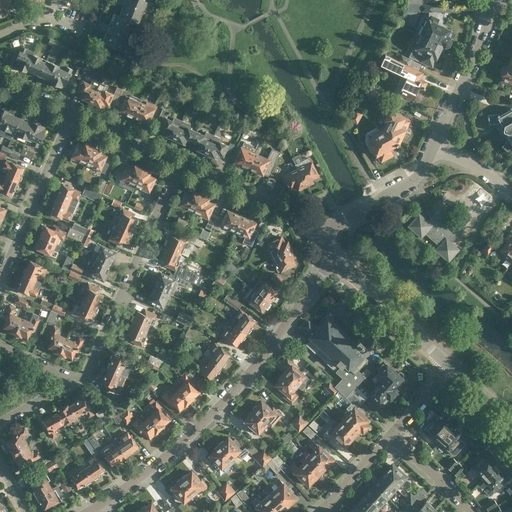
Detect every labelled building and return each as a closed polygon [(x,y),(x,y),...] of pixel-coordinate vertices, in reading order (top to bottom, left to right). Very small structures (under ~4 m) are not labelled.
[(22,0),(0,0),(0,9),(2,10),(4,6),(8,8),(10,0),(15,0),(13,5),(20,8),(22,0)] [(121,17),(131,22),(136,24),(146,0),(114,0),(114,1),(124,5),(125,5),(121,17)] [(454,32),(438,24),(440,19),(436,18),(437,12),(432,12),(433,6),(422,5),(413,4),(412,11),(429,12),(429,15),(427,19),(428,20),(424,27),(421,25),(418,33),(421,34),(420,35),(443,46),(446,47),(446,46),(449,46),(451,42),(450,39),(454,32)] [(131,22),(121,17),(115,15),(111,25),(100,21),(98,26),(109,31),(104,43),(120,49),(131,22)] [(433,66),(443,46),(420,35),(417,42),(411,54),(409,58),(397,52),(394,59),(411,67),(415,58),(433,66)] [(53,47),(56,40),(51,38),(48,44),(53,47)] [(32,56),(33,54),(34,52),(22,46),(20,51),(20,50),(14,63),(16,64),(15,67),(26,72),(28,69),(31,63),(29,63),(32,56)] [(31,63),(28,69),(40,75),(47,60),(33,54),(32,56),(29,63),(31,63)] [(83,66),(88,68),(89,69),(94,57),(88,55),(83,66)] [(394,59),(385,55),(380,65),(402,75),(398,85),(402,87),(400,93),(414,100),(420,87),(425,89),(428,82),(421,79),(424,73),(411,67),(394,59)] [(57,75),(60,69),(59,68),(59,66),(47,60),(40,75),(52,80),(55,74),(57,75)] [(511,63),(510,62),(508,66),(506,66),(503,67),(501,71),(502,75),(503,76),(501,80),(509,84),(510,82),(511,82),(511,63)] [(77,75),(80,68),(76,66),(72,73),(77,75)] [(55,74),(52,80),(53,81),(52,83),(62,88),(63,86),(66,87),(72,74),(71,73),(73,69),(68,67),(66,71),(60,69),(57,75),(55,74)] [(91,102),(100,83),(92,79),(90,83),(82,80),(77,91),(81,93),(79,97),(91,102)] [(114,94),(109,92),(106,91),(107,86),(100,83),(91,102),(103,107),(105,104),(115,108),(117,103),(123,89),(118,87),(114,94)] [(377,99),(380,93),(370,88),(367,94),(377,99)] [(140,103),(142,100),(132,96),(133,93),(123,89),(117,103),(121,105),(119,110),(134,117),(140,103)] [(162,105),(167,95),(160,92),(156,102),(162,105)] [(140,103),(134,117),(148,123),(156,106),(147,102),(145,105),(140,103)] [(6,119),(9,113),(10,111),(0,106),(0,128),(2,125),(5,118),(6,119)] [(168,111),(163,109),(157,121),(163,123),(160,129),(164,130),(162,134),(174,140),(180,128),(172,124),(173,121),(167,118),(168,116),(166,115),(168,111)] [(358,122),(363,113),(356,109),(351,119),(358,122)] [(511,110),(507,113),(489,115),(489,124),(498,123),(503,132),(511,126),(511,110)] [(397,144),(397,145),(401,144),(399,141),(407,124),(403,122),(404,118),(390,111),(386,120),(388,121),(384,130),(390,133),(388,137),(391,139),(393,142),(397,144)] [(5,118),(2,125),(3,125),(2,127),(14,133),(21,118),(9,113),(6,119),(5,118)] [(30,129),(32,123),(21,118),(14,133),(27,139),(28,137),(31,130),(30,129)] [(31,130),(28,137),(35,140),(33,144),(38,146),(40,142),(46,129),(44,128),(45,127),(34,122),(34,124),(32,123),(30,129),(31,130)] [(511,126),(503,132),(507,140),(502,146),(509,153),(511,149),(511,126)] [(180,128),(174,140),(186,145),(188,141),(192,143),(197,132),(188,128),(187,131),(180,128)] [(390,133),(384,130),(370,138),(372,142),(370,143),(378,157),(380,156),(382,160),(392,155),(389,148),(396,144),(397,146),(397,145),(397,144),(393,142),(391,139),(388,137),(390,133)] [(214,135),(206,131),(204,135),(197,132),(192,143),(196,145),(194,149),(206,154),(211,142),(214,135)] [(229,146),(221,142),(223,139),(214,135),(211,142),(206,154),(218,160),(220,155),(224,157),(227,151),(231,153),(234,145),(230,143),(229,146)] [(249,168),(255,154),(257,149),(253,147),(254,145),(245,141),(242,148),(235,162),(249,168)] [(86,163),(93,147),(86,144),(85,147),(78,144),(72,157),(86,163)] [(93,147),(86,163),(102,170),(107,160),(105,159),(106,156),(99,153),(101,150),(93,147)] [(267,159),(255,154),(249,168),(269,177),(280,152),(272,148),(267,159)] [(22,154),(33,160),(35,154),(24,149),(22,154)] [(295,164),(305,185),(313,182),(311,179),(318,176),(309,158),(295,164)] [(18,182),(24,167),(7,160),(3,169),(9,171),(6,177),(18,182)] [(298,189),(305,185),(295,164),(289,167),(291,171),(285,175),(285,176),(284,176),(290,189),(296,186),(298,189)] [(135,185),(142,169),(135,166),(134,168),(127,166),(121,179),(135,185)] [(281,168),(275,166),(270,178),(275,180),(281,168)] [(142,169),(135,185),(149,192),(155,179),(149,176),(150,173),(142,169)] [(0,191),(12,197),(18,182),(6,177),(4,183),(0,181),(0,191)] [(102,193),(107,181),(101,179),(96,190),(102,193)] [(62,201),(75,206),(77,201),(81,192),(63,184),(56,198),(62,201)] [(106,185),(102,192),(107,194),(110,187),(106,185)] [(99,200),(101,194),(90,188),(87,194),(99,200)] [(193,212),(201,195),(193,192),(192,195),(186,192),(180,204),(182,205),(181,207),(193,212)] [(201,195),(193,212),(206,218),(206,216),(208,217),(214,205),(207,201),(208,199),(201,195)] [(73,212),(75,206),(62,201),(56,198),(50,213),(69,221),(73,212)] [(119,208),(122,203),(114,199),(111,205),(119,208)] [(137,202),(134,208),(141,211),(143,205),(137,202)] [(132,217),(134,213),(123,208),(119,217),(115,215),(112,222),(118,224),(132,231),(133,231),(138,220),(132,217)] [(408,210),(400,219),(404,223),(412,214),(408,210)] [(235,231),(242,217),(228,211),(224,219),(217,216),(212,227),(219,230),(222,225),(235,231)] [(448,262),(460,249),(452,242),(460,233),(436,212),(428,221),(419,213),(408,226),(421,238),(425,234),(438,246),(435,250),(448,262)] [(212,227),(217,216),(212,214),(206,228),(211,230),(212,227)] [(242,217),(235,231),(249,238),(256,224),(242,217)] [(185,230),(188,224),(179,219),(176,226),(185,230)] [(72,229),(84,234),(87,228),(74,223),(72,229)] [(132,231),(118,224),(114,231),(113,230),(109,239),(120,244),(122,240),(127,243),(130,237),(131,237),(133,234),(132,232),(132,231)] [(40,236),(61,245),(65,234),(60,232),(61,230),(56,228),(55,230),(45,226),(40,236)] [(85,234),(92,237),(95,230),(88,227),(85,234)] [(84,234),(72,229),(70,228),(67,235),(81,241),(82,240),(84,234)] [(511,259),(511,231),(505,239),(508,241),(501,250),(511,259)] [(204,241),(185,232),(183,235),(178,233),(176,237),(171,235),(168,241),(167,241),(166,243),(166,244),(166,246),(181,253),(188,256),(191,249),(186,246),(189,240),(202,246),(204,241)] [(87,247),(89,243),(92,237),(84,234),(82,240),(81,241),(80,244),(87,247)] [(56,257),(61,245),(40,236),(35,248),(45,252),(44,254),(50,256),(51,255),(56,257)] [(285,244),(282,237),(269,243),(269,244),(268,245),(270,248),(268,249),(272,258),(291,249),(288,242),(285,244)] [(249,252),(253,243),(248,241),(244,250),(249,252)] [(485,257),(494,246),(489,242),(480,253),(485,257)] [(102,246),(95,260),(110,267),(116,253),(102,246)] [(181,253),(166,246),(165,248),(164,248),(163,251),(163,252),(160,258),(166,261),(164,265),(175,270),(176,270),(178,265),(180,261),(178,260),(181,253)] [(291,249),(272,258),(278,272),(281,270),(281,271),(294,265),(291,258),(295,257),(291,249)] [(235,264),(240,258),(234,254),(230,261),(235,264)] [(48,274),(50,269),(48,268),(30,260),(23,275),(36,280),(39,274),(44,277),(46,273),(48,274)] [(110,267),(95,260),(89,274),(103,281),(110,267)] [(225,267),(232,273),(237,266),(229,261),(225,267)] [(175,270),(173,274),(191,282),(198,285),(202,276),(178,265),(176,270),(175,270)] [(82,270),(72,266),(70,270),(80,274),(82,270)] [(78,282),(81,275),(70,271),(68,277),(78,282)] [(275,272),(271,277),(280,283),(283,278),(275,272)] [(189,287),(191,282),(173,274),(171,273),(169,277),(161,273),(155,287),(169,294),(173,296),(179,283),(189,287)] [(36,280),(23,275),(17,289),(35,298),(39,289),(34,286),(36,280)] [(221,288),(226,280),(219,275),(214,283),(221,288)] [(253,288),(270,302),(272,300),(273,300),(275,298),(275,296),(278,293),(269,286),(270,285),(265,281),(264,282),(260,279),(253,288)] [(86,293),(83,300),(98,307),(104,296),(98,293),(100,289),(89,284),(84,293),(86,293)] [(169,294),(155,287),(149,301),(163,308),(169,294)] [(270,302),(253,288),(252,288),(251,287),(247,293),(248,294),(245,298),(249,302),(248,303),(253,307),(254,305),(263,312),(266,307),(267,308),(269,306),(269,304),(270,302)] [(223,299),(238,310),(242,304),(228,293),(223,299)] [(27,307),(30,302),(18,296),(15,302),(27,307)] [(51,310),(54,304),(43,299),(40,305),(41,306),(51,310)] [(98,307),(83,300),(80,306),(78,306),(74,315),(85,321),(87,316),(93,319),(98,307)] [(54,304),(51,310),(58,314),(64,316),(67,310),(54,304),(54,305),(54,304)] [(15,334),(22,319),(12,314),(15,309),(10,306),(4,319),(6,321),(3,328),(15,334)] [(46,321),(51,310),(41,306),(37,315),(41,317),(40,319),(46,321)] [(256,321),(241,309),(235,317),(232,315),(229,319),(246,334),(248,332),(249,332),(251,329),(251,328),(256,321)] [(46,321),(53,324),(58,314),(51,310),(46,321)] [(132,322),(148,329),(150,324),(152,325),(156,315),(145,310),(143,314),(137,311),(135,317),(133,317),(132,320),(133,321),(132,322)] [(188,325),(189,323),(192,317),(180,312),(176,320),(182,323),(187,325),(188,325)] [(198,314),(193,320),(200,326),(205,320),(198,314)] [(22,319),(15,334),(28,340),(31,332),(34,333),(40,320),(35,318),(32,323),(22,319)] [(244,339),(246,337),(245,335),(246,334),(229,319),(224,326),(227,328),(221,335),(237,347),(242,339),(244,339)] [(362,374),(357,371),(367,360),(365,358),(380,341),(372,333),(363,342),(359,339),(355,343),(334,324),(328,319),(318,330),(307,320),(300,327),(315,340),(309,347),(343,379),(335,387),(339,391),(347,398),(353,392),(360,384),(371,372),(367,368),(362,374)] [(148,329),(132,322),(131,324),(130,325),(129,327),(130,329),(127,334),(133,337),(131,341),(142,346),(146,337),(145,336),(148,329)] [(59,354),(66,339),(57,334),(59,329),(54,326),(48,339),(51,341),(47,348),(59,354)] [(76,343),(66,339),(59,354),(72,360),(75,352),(78,353),(84,340),(78,337),(76,343)] [(231,354),(215,343),(210,350),(208,348),(203,354),(205,356),(210,359),(221,367),(222,366),(224,366),(226,363),(225,362),(231,354)] [(174,354),(179,358),(183,354),(178,349),(174,354)] [(158,351),(156,357),(167,362),(169,359),(172,357),(158,351)] [(108,369),(119,374),(122,368),(123,368),(124,365),(130,367),(133,362),(113,354),(110,360),(111,360),(110,362),(111,363),(108,369)] [(167,362),(156,357),(151,355),(148,362),(160,368),(167,362)] [(174,355),(169,359),(178,368),(182,363),(174,355)] [(212,380),(217,373),(219,373),(221,370),(220,368),(221,367),(210,359),(205,356),(202,360),(202,361),(196,368),(212,380)] [(369,365),(374,369),(379,363),(374,359),(369,365)] [(302,390),(310,380),(296,369),(297,368),(290,361),(286,361),(283,365),(284,368),(288,371),(284,375),(297,385),(300,382),(303,384),(300,387),(302,390)] [(383,380),(392,389),(402,377),(403,377),(403,376),(403,375),(403,374),(403,373),(402,373),(402,372),(401,372),(401,371),(400,371),(399,371),(398,372),(397,373),(384,361),(377,369),(380,372),(377,375),(383,380)] [(118,375),(119,374),(108,369),(105,374),(104,376),(103,376),(100,383),(119,392),(125,378),(118,375)] [(194,400),(194,397),(199,393),(193,386),(195,384),(194,383),(197,380),(189,370),(181,378),(184,381),(183,382),(184,384),(178,389),(189,401),(191,400),(194,400)] [(292,391),(297,385),(284,375),(276,385),(284,392),(282,394),(281,396),(292,404),(298,396),(292,391)] [(383,406),(395,392),(392,389),(383,380),(371,393),(360,384),(353,392),(363,402),(370,394),(383,406)] [(151,382),(147,385),(153,391),(156,388),(151,382)] [(335,387),(330,382),(324,387),(334,396),(339,391),(335,387)] [(147,387),(140,393),(145,397),(151,391),(147,387)] [(189,401),(178,389),(172,394),(168,390),(162,396),(171,406),(173,404),(179,411),(185,406),(187,406),(188,403),(189,401)] [(363,402),(353,392),(347,398),(339,391),(334,396),(348,409),(344,413),(345,414),(347,416),(361,429),(363,431),(369,425),(366,423),(369,420),(357,409),(363,402)] [(75,402),(70,405),(76,416),(82,413),(82,414),(86,412),(89,418),(94,415),(83,396),(76,400),(77,401),(75,401),(75,402)] [(153,399),(149,403),(152,405),(155,408),(152,411),(154,412),(148,417),(159,429),(161,428),(164,428),(164,425),(169,420),(163,414),(165,412),(154,399),(153,399)] [(335,405),(329,400),(325,404),(331,409),(335,405)] [(253,411),(267,423),(271,427),(282,415),(273,407),(270,409),(262,401),(253,411)] [(116,402),(112,407),(119,415),(124,411),(116,402)] [(80,421),(77,418),(76,416),(70,405),(70,404),(56,412),(56,413),(62,424),(63,426),(72,420),(75,424),(80,421)] [(107,411),(112,417),(114,419),(119,415),(112,407),(107,411)] [(112,417),(107,411),(104,408),(95,413),(103,424),(112,417)] [(120,416),(126,424),(131,421),(130,418),(133,416),(128,409),(120,416)] [(267,423),(253,411),(245,420),(258,432),(267,423)] [(62,424),(56,413),(51,416),(50,415),(48,417),(48,416),(42,419),(49,434),(47,435),(50,440),(58,436),(54,430),(57,428),(56,427),(62,424)] [(295,418),(304,427),(309,422),(300,413),(295,418)] [(440,440),(453,427),(444,420),(445,419),(446,417),(446,415),(444,414),(442,413),(440,414),(434,420),(433,419),(424,429),(428,433),(428,434),(438,443),(440,441),(440,440)] [(361,429),(347,416),(345,414),(341,419),(343,420),(339,424),(353,437),(361,429)] [(159,429),(148,417),(142,423),(141,422),(138,424),(136,420),(135,421),(134,419),(131,422),(132,423),(132,424),(141,434),(143,432),(149,439),(155,433),(157,433),(158,431),(159,429)] [(299,432),(304,427),(295,418),(290,423),(299,432)] [(309,425),(317,433),(322,427),(313,420),(309,425)] [(353,437),(339,424),(335,428),(331,424),(326,429),(345,446),(353,437)] [(316,434),(311,429),(308,426),(303,431),(311,439),(316,434)] [(454,426),(440,440),(440,441),(451,450),(465,435),(461,431),(461,429),(460,428),(460,427),(460,426),(459,426),(457,426),(456,427),(454,426)] [(12,454),(27,445),(23,438),(24,438),(23,435),(27,433),(25,428),(12,435),(13,437),(5,442),(12,454)] [(288,431),(282,437),(287,441),(293,435),(288,431)] [(138,449),(128,432),(120,437),(119,436),(114,440),(114,441),(125,458),(127,456),(129,457),(131,456),(131,453),(138,449)] [(228,437),(219,446),(230,459),(236,453),(242,459),(249,452),(245,447),(241,451),(228,437)] [(98,453),(94,447),(87,438),(83,441),(93,455),(86,460),(87,461),(82,465),(92,480),(93,478),(95,479),(98,477),(98,475),(105,471),(95,456),(98,453)] [(289,451),(295,445),(290,440),(284,447),(289,451)] [(311,454),(325,468),(333,459),(314,440),(310,444),(315,450),(311,454)] [(99,444),(94,447),(98,453),(102,450),(112,466),(119,462),(121,462),(123,461),(123,459),(125,458),(114,441),(102,449),(99,444)] [(418,446),(427,455),(432,450),(422,441),(418,446)] [(27,445),(12,454),(19,466),(27,461),(28,464),(40,457),(38,452),(34,454),(32,451),(31,452),(27,445)] [(230,468),(234,463),(230,459),(219,446),(208,457),(218,468),(220,466),(227,472),(230,469),(230,468)] [(268,463),(272,458),(273,458),(264,449),(259,454),(268,463)] [(57,458),(59,456),(57,453),(45,460),(47,464),(54,460),(55,459),(57,458)] [(307,459),(303,463),(317,476),(325,468),(311,454),(310,453),(305,457),(307,459)] [(484,479),(500,463),(495,458),(492,458),(487,453),(468,472),(473,477),(478,473),(484,479)] [(263,467),(268,463),(259,454),(254,459),(263,468),(263,467)] [(272,458),(281,467),(284,463),(284,462),(276,455),(273,458),(272,458)] [(57,458),(55,459),(54,460),(58,466),(59,467),(64,464),(59,456),(57,458)] [(280,467),(281,467),(272,458),(268,463),(263,467),(266,470),(267,470),(270,466),(277,473),(281,469),(280,467)] [(453,459),(446,466),(451,470),(458,463),(453,459)] [(46,465),(49,471),(58,466),(54,460),(47,464),(46,465)] [(289,466),(284,462),(284,463),(281,467),(280,467),(281,469),(286,474),(292,468),(308,485),(317,476),(303,463),(299,467),(295,463),(294,463),(293,462),(289,466)] [(505,468),(500,463),(484,479),(490,485),(485,489),(490,495),(510,477),(505,471),(505,468)] [(90,481),(92,480),(82,465),(77,468),(76,467),(67,472),(78,489),(86,484),(87,484),(90,483),(90,481)] [(390,471),(387,469),(382,475),(397,488),(406,479),(403,477),(406,474),(395,465),(390,471)] [(453,472),(457,476),(464,469),(459,465),(453,472)] [(201,478),(199,480),(192,471),(182,479),(194,493),(200,488),(202,491),(208,486),(201,478)] [(259,481),(263,478),(258,472),(254,475),(259,481)] [(34,494),(36,498),(52,489),(48,482),(50,481),(47,474),(37,480),(36,482),(31,486),(34,492),(34,494)] [(397,488),(382,475),(373,484),(388,498),(397,488)] [(288,505),(297,497),(280,478),(271,487),(273,489),(274,491),(288,505)] [(194,493),(182,479),(172,487),(184,501),(194,493)] [(72,490),(67,481),(61,485),(66,493),(72,490)] [(221,487),(230,497),(236,492),(227,482),(221,487)] [(388,498),(373,484),(365,494),(380,507),(388,498)] [(57,486),(52,489),(36,498),(38,502),(40,503),(44,510),(49,506),(51,507),(61,501),(59,497),(62,495),(57,486)] [(225,501),(230,497),(221,487),(216,491),(225,501)] [(237,493),(244,503),(249,498),(242,489),(237,493)] [(280,511),(288,505),(274,491),(273,489),(269,493),(270,495),(266,499),(277,511),(280,511)] [(415,507),(418,510),(424,504),(411,492),(406,498),(415,507)] [(237,507),(242,503),(236,494),(231,499),(237,507)] [(375,511),(380,507),(365,494),(356,503),(366,511),(375,511)] [(277,511),(266,499),(261,503),(257,498),(253,502),(262,511),(277,511)] [(415,511),(418,510),(415,507),(406,498),(401,504),(403,506),(401,509),(403,511),(415,511)] [(432,511),(436,509),(426,500),(424,504),(418,510),(415,511),(432,511)] [(494,500),(485,505),(489,510),(497,505),(494,500)] [(366,511),(356,503),(348,511),(366,511)]
